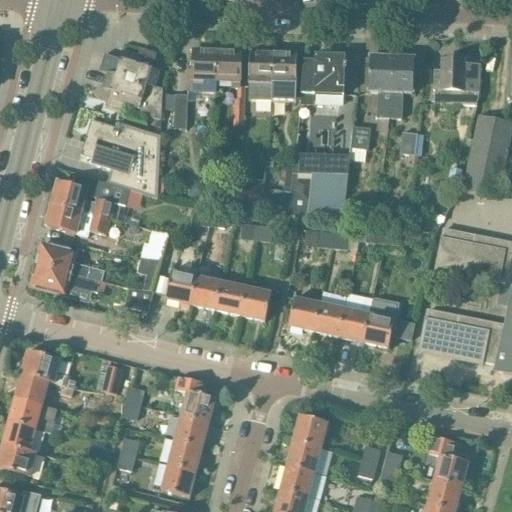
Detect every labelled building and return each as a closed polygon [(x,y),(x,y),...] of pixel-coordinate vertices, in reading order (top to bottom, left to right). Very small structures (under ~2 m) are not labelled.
[(156,73),(153,71),(157,56),(141,51),(139,58),(123,54),(121,61),(105,57),(100,73),(107,76),(103,91),(111,93),(106,109),(122,114),(125,107),(140,111),(138,116),(162,123),(163,112),(164,97),(164,92),(152,88),(156,73)] [(220,84),(220,53),(195,52),(194,72),(190,72),(189,94),(218,95),(218,84),(220,84)] [(233,89),(238,89),(237,113),(233,113),(232,124),(243,125),(246,90),(242,89),(243,54),(220,53),(220,84),(233,85),(233,89)] [(273,86),(274,55),(251,54),(249,103),(271,103),(273,86)] [(299,56),(274,55),(273,86),(271,103),(299,104),(299,56)] [(316,64),(305,63),(302,96),(327,97),(327,104),(331,108),(340,108),(344,105),(346,58),(316,57),(316,64)] [(391,121),(393,60),(371,59),(370,95),(379,95),(378,121),(391,121)] [(393,60),(391,121),(403,121),(405,96),(415,96),(416,61),(393,60)] [(460,63),(443,62),(443,73),(435,73),(434,107),(476,109),(480,93),(481,68),(460,67),(460,63)] [(177,97),(164,97),(163,112),(176,113),(177,97)] [(175,144),(188,144),(190,98),(177,97),(176,113),(175,144)] [(511,124),(479,117),(460,197),(497,198),(511,131),(511,124)] [(159,202),(161,139),(118,125),(116,131),(92,123),(82,158),(93,161),(92,166),(112,172),(108,186),(159,202)] [(372,131),(355,129),(352,157),(351,162),(365,164),(367,153),(369,153),(372,131)] [(425,138),(419,137),(403,135),(402,156),(422,159),(425,138)] [(343,222),(351,162),(352,157),(296,156),(290,198),(288,217),(343,222)] [(452,170),(448,188),(459,191),(463,172),(452,170)] [(263,196),(264,182),(248,181),(246,194),(263,196)] [(58,184),(53,206),(112,221),(122,224),(127,208),(115,204),(115,205),(98,201),(97,205),(86,203),(88,192),(58,184)] [(290,198),(267,196),(264,215),(288,217),(290,198)] [(53,206),(47,229),(88,240),(90,233),(107,238),(112,221),(53,206)] [(248,207),(247,215),(260,216),(261,208),(248,207)] [(211,214),(208,213),(197,212),(195,227),(210,229),(211,214)] [(227,215),(211,214),(210,229),(226,230),(227,215)] [(243,242),(258,244),(259,228),(244,227),(243,242)] [(273,229),(259,228),(258,244),(271,245),(273,229)] [(372,230),(371,245),(386,246),(388,231),(372,230)] [(388,231),(386,246),(401,248),(403,232),(388,231)] [(511,245),(444,232),(436,273),(511,288),(511,294),(505,327),(428,313),(420,354),(496,369),(495,373),(511,376),(511,245)] [(335,236),(310,233),(309,248),(333,251),(335,236)] [(168,244),(170,236),(154,234),(150,250),(145,249),(142,260),(162,265),(168,244)] [(176,246),(178,238),(170,236),(168,244),(172,247),(176,246)] [(348,252),(350,237),(335,236),(333,251),(348,252)] [(102,285),(105,273),(75,265),(77,255),(42,246),(37,268),(102,285)] [(155,295),(162,265),(142,260),(137,277),(146,280),(143,292),(154,295),(155,295)] [(104,297),(106,286),(102,285),(37,268),(31,289),(66,298),(69,288),(86,292),(104,297)] [(192,308),(198,279),(173,273),(166,303),(192,308)] [(198,279),(192,308),(216,314),(223,284),(198,279)] [(248,290),(223,284),(216,314),(242,319),(248,290)] [(154,295),(143,292),(130,289),(125,310),(149,316),(154,295)] [(248,290),(242,319),(266,325),(273,295),(248,290)] [(290,330),(315,335),(322,306),(296,300),(290,330)] [(347,311),(322,306),(315,335),(340,341),(347,311)] [(364,346),(371,317),(347,311),(340,341),(364,346)] [(396,322),(371,317),(364,346),(389,352),(396,322)] [(399,340),(411,343),(415,328),(402,326),(399,340)] [(28,353),(21,378),(48,385),(63,389),(65,381),(68,382),(68,379),(58,377),(62,362),(28,353)] [(118,393),(123,373),(109,369),(104,389),(118,393)] [(43,407),(48,385),(21,378),(15,400),(43,407)] [(65,381),(63,389),(75,392),(77,384),(68,382),(65,381)] [(73,400),(75,392),(63,389),(61,397),(73,400)] [(127,403),(142,407),(145,394),(130,390),(127,403)] [(187,393),(181,418),(210,425),(217,400),(187,393)] [(58,411),(43,407),(15,400),(9,423),(36,430),(53,434),(58,411)] [(142,407),(127,403),(123,419),(137,423),(142,407)] [(300,417),(294,443),(323,451),(330,425),(300,417)] [(97,426),(113,428),(114,420),(98,418),(97,426)] [(204,450),(210,425),(181,418),(174,442),(204,450)] [(30,454),(36,430),(9,423),(3,447),(30,454)] [(462,490),(469,465),(467,464),(468,458),(459,456),(461,446),(434,439),(430,454),(439,457),(433,482),(462,490)] [(121,454),(136,458),(140,444),(125,440),(121,454)] [(168,467),(198,474),(204,450),(174,442),(168,467)] [(316,476),(323,451),(294,443),(287,468),(316,476)] [(36,456),(30,454),(3,447),(0,458),(0,472),(30,480),(36,456)] [(377,465),(381,452),(366,448),(363,461),(377,465)] [(89,453),(88,463),(102,465),(104,455),(89,453)] [(132,473),(136,458),(121,454),(117,470),(132,473)] [(384,469),(399,473),(403,458),(388,454),(384,469)] [(377,465),(363,461),(358,478),(373,482),(377,465)] [(84,477),(98,481),(102,466),(88,463),(84,477)] [(191,500),(198,474),(168,467),(161,492),(191,500)] [(310,500),(316,476),(287,468),(281,492),(310,500)] [(384,469),(380,483),(395,487),(399,473),(384,469)] [(446,511),(456,511),(462,490),(433,482),(426,507),(446,511)] [(0,492),(0,511),(21,511),(25,499),(0,492)] [(306,511),(310,500),(281,492),(275,511),(306,511)] [(357,511),(368,511),(371,502),(357,498),(354,511),(357,511)] [(368,511),(384,511),(386,506),(371,502),(368,511)]
